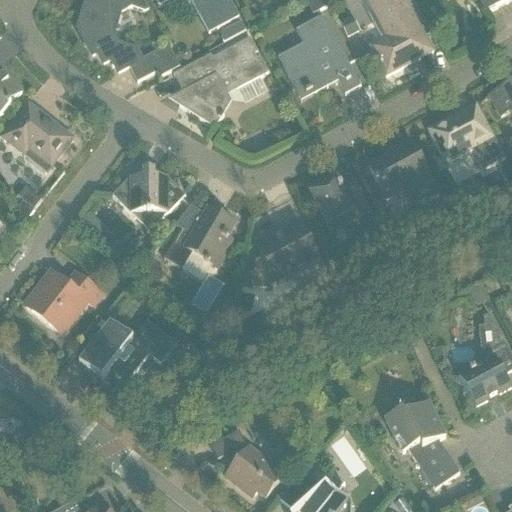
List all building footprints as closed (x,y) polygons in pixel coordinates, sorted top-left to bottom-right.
[(81,30),(77,32),(92,59),(97,56),(103,67),(111,63),(118,76),(129,70),(137,86),(156,75),(159,81),(177,71),(180,70),(168,48),(140,63),(136,54),(116,47),(112,39),(119,15),(129,10),(145,15),(149,12),(142,0),(89,0),(87,2),(88,5),(85,7),(79,27),(81,30)] [(153,0),(159,9),(176,0),(178,3),(187,5),(190,3),(192,7),(200,3),(216,32),(239,20),(230,4),(227,6),(224,0),(153,0)] [(323,0),(310,0),(309,1),(317,15),(328,8),(323,0)] [(369,49),(376,62),(386,80),(407,68),(433,54),(430,49),(421,31),(403,0),(371,0),(378,12),(380,11),(391,31),(381,36),(384,42),(369,49)] [(511,0),(476,0),(485,15),(511,0)] [(281,68),(298,100),(305,96),(306,97),(312,93),(312,92),(325,85),(323,82),(333,77),(345,98),(361,90),(323,19),(296,33),(307,54),(281,68)] [(352,19),(338,26),(346,41),(360,34),(352,19)] [(222,40),(225,45),(246,33),(241,24),(223,34),(222,40)] [(185,100),(179,110),(214,132),(220,123),(221,123),(224,118),(223,118),(231,105),(227,98),(268,76),(250,41),(212,61),(210,58),(173,78),(185,100)] [(180,55),(179,60),(181,64),(186,65),(190,63),(191,58),(190,55),(185,53),(180,55)] [(0,118),(11,109),(8,106),(21,96),(7,78),(5,80),(0,73),(0,118)] [(511,87),(490,99),(501,120),(510,115),(511,118),(511,87)] [(53,129),(54,128),(28,107),(2,141),(24,159),(31,150),(53,168),(73,142),(59,132),(58,133),(53,129)] [(428,136),(438,154),(445,168),(472,154),(482,174),(505,161),(476,107),(463,113),(459,112),(456,121),(450,124),(448,121),(429,132),(428,136)] [(224,138),(219,146),(229,152),(234,144),(224,138)] [(386,161),(368,170),(375,183),(374,184),(375,186),(369,189),(378,207),(386,202),(386,203),(411,189),(421,207),(438,198),(431,185),(429,180),(429,179),(419,160),(410,142),(390,153),(383,156),(386,161)] [(31,150),(24,159),(46,176),(53,168),(31,150)] [(126,185),(112,199),(135,222),(136,221),(132,217),(147,217),(147,219),(151,219),(151,217),(166,217),(162,221),(162,222),(186,199),(172,185),(162,176),(162,177),(166,181),(166,185),(154,185),(154,176),(143,176),(143,185),(131,185),(131,181),(136,177),(135,176),(126,185)] [(309,196),(319,214),(326,228),(340,221),(344,228),(370,215),(352,183),(340,190),(336,182),(309,196)] [(25,189),(17,200),(23,204),(34,213),(43,202),(25,189)] [(476,222),(464,200),(454,206),(466,228),(476,222)] [(34,213),(23,204),(20,208),(20,215),(22,222),(25,225),(30,219),(34,213)] [(190,209),(178,225),(175,229),(181,233),(164,263),(182,273),(192,256),(212,268),(213,266),(219,270),(233,246),(227,242),(235,228),(207,212),(204,217),(190,209)] [(89,216),(77,228),(87,238),(99,226),(89,216)] [(255,265),(251,292),(270,294),(270,286),(276,286),(290,279),(297,291),(326,276),(319,263),(298,224),(279,235),(272,238),(271,239),(272,240),(273,243),(257,251),(262,261),(255,265)] [(99,226),(87,238),(105,256),(117,244),(99,226)] [(384,232),(373,238),(379,248),(389,242),(384,232)] [(201,285),(212,268),(192,256),(182,273),(201,285)] [(149,269),(140,284),(155,293),(163,278),(156,274),(159,269),(153,266),(151,270),(149,269)] [(25,310),(61,338),(87,305),(93,310),(102,298),(75,277),(67,288),(52,276),(25,310)] [(222,283),(210,276),(194,306),(206,313),(222,283)] [(480,291),(470,297),(476,309),(486,303),(480,291)] [(241,298),(239,311),(252,313),(254,300),(241,298)] [(87,342),(93,347),(110,326),(116,319),(109,313),(87,342)] [(261,314),(251,319),(260,337),(270,331),(261,314)] [(238,330),(234,332),(235,350),(242,346),(260,337),(251,319),(236,327),(238,330)] [(459,380),(444,380),(448,387),(461,385),(475,411),(511,391),(504,379),(511,374),(511,359),(503,344),(490,319),(483,320),(484,329),(478,330),(480,356),(486,366),(459,380)] [(93,347),(91,350),(79,366),(101,384),(112,370),(118,375),(115,378),(126,387),(149,358),(160,367),(176,346),(147,323),(132,343),(110,326),(93,347)] [(441,351),(430,352),(437,367),(442,366),(441,351)] [(385,422),(393,440),(401,457),(407,454),(434,494),(459,477),(456,472),(454,474),(435,446),(445,440),(428,407),(419,412),(413,403),(397,413),(399,415),(385,422)] [(284,478),(245,448),(238,435),(210,450),(217,463),(222,461),(234,470),(225,481),(252,502),(257,496),(265,503),(284,478)] [(295,484),(280,504),(290,511),(291,511),(293,510),(296,511),(350,511),(350,506),(346,500),(343,496),(339,492),(336,497),(335,496),(333,498),(324,492),(313,503),(305,495),(307,493),(295,484)] [(408,511),(401,502),(394,507),(397,511),(408,511)] [(434,511),(428,502),(417,510),(418,511),(434,511)]
